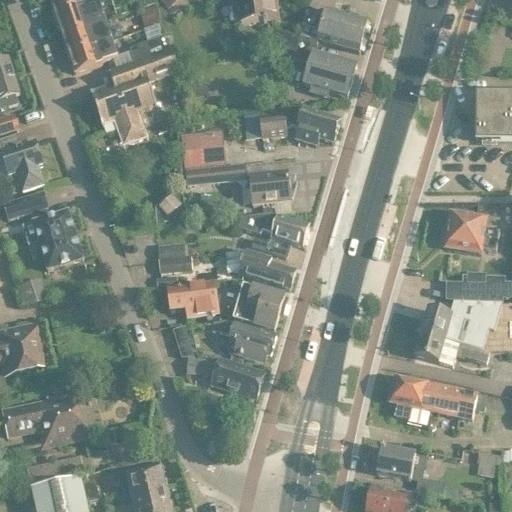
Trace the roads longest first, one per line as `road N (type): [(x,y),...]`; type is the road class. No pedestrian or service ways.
road 1 (unclassified): [(285,498),(207,472),(186,451),(16,0)]
road 2 (primary): [(318,384),(419,37)]
road 3 (primary): [(310,504),(323,425),(318,384)]
